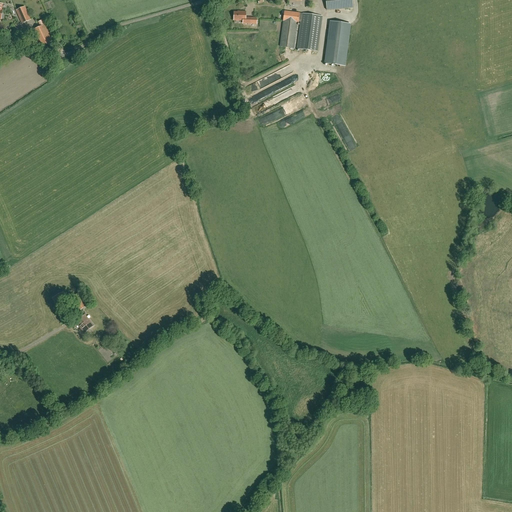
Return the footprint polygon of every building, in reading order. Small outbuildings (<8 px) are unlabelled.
[(353,0),(325,0),(327,10),(354,7),(353,0)] [(23,23),(30,20),(24,7),(17,10),(23,23)] [(283,21),(280,46),(294,48),(297,22),(298,23),(298,22),(301,22),(297,49),(317,51),(322,16),(284,11),(283,21)] [(234,12),(234,20),(242,20),(242,23),(244,24),(250,24),(256,24),(256,18),(251,18),(245,18),(246,12),(238,12),(234,12)] [(345,66),(350,24),(330,22),(325,63),(345,66)] [(43,47),(53,42),(45,25),(35,29),(43,47)] [(4,29),(0,34),(0,38),(6,43),(11,35),(4,29)] [(61,293),(55,296),(52,298),(59,308),(67,302),(61,293)] [(87,300),(84,303),(80,297),(72,302),(78,311),(85,306),(86,307),(90,304),(87,300)] [(94,326),(85,315),(76,322),(85,333),(94,326)]
